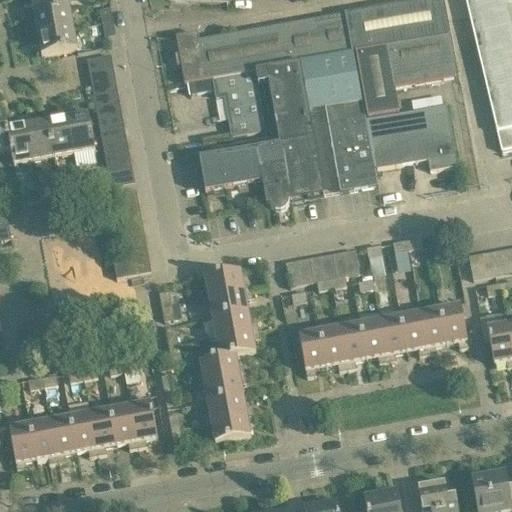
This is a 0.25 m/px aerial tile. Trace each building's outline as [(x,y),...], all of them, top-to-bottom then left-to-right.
[(67,0),(24,0),(21,1),(23,9),(32,8),(34,19),(70,12),(67,0)] [(444,0),(345,18),(353,57),(355,57),(451,40),(444,0)] [(511,0),(464,0),(502,155),(511,152),(511,0)] [(36,30),(27,32),(29,41),(73,33),(70,12),(34,19),(36,30)] [(110,12),(100,14),(102,27),(113,25),(110,12)] [(197,37),(175,40),(184,88),(213,83),(256,75),(301,67),(353,57),(345,18),(198,45),(197,37)] [(113,25),(102,27),(105,41),(116,39),(113,25)] [(73,33),(29,41),(30,49),(39,48),(42,60),(77,53),(73,33)] [(451,40),(355,57),(367,122),(400,116),(395,92),(458,81),(451,40)] [(301,67),(306,92),(322,89),(326,112),(364,105),(355,57),(301,67)] [(110,59),(87,64),(89,76),(113,71),(110,59)] [(301,67),(256,75),(267,134),(276,184),(263,187),(267,210),(270,210),(272,215),(277,217),(283,218),(287,215),(290,212),(289,206),(325,199),(301,67)] [(113,71),(89,76),(91,87),(115,83),(113,71)] [(256,75),(213,83),(217,102),(225,100),(233,141),(252,137),(267,134),(256,75)] [(115,83),(91,87),(93,99),(117,94),(115,83)] [(117,94),(93,99),(96,110),(119,106),(117,94)] [(119,106),(96,110),(98,122),(121,117),(119,106)] [(378,190),(376,174),(367,125),(363,106),(325,112),(340,196),(378,190)] [(447,110),(367,125),(376,174),(428,165),(430,176),(458,171),(447,110)] [(75,111),(66,113),(74,157),(95,154),(88,118),(77,120),(75,111)] [(59,123),(47,125),(54,161),(74,157),(66,113),(57,115),(59,123)] [(0,154),(10,153),(11,153),(8,133),(6,117),(0,117),(0,154)] [(121,117),(98,122),(100,133),(124,129),(121,117)] [(35,119),(26,120),(34,165),(54,161),(47,125),(36,127),(35,119)] [(8,133),(11,153),(10,153),(14,169),(34,165),(26,120),(18,122),(19,131),(8,133)] [(124,129),(100,133),(102,145),(126,141),(124,129)] [(255,153),(200,163),(206,197),(263,187),(276,184),(267,134),(252,137),(255,153)] [(126,141),(102,145),(104,156),(128,152),(126,141)] [(128,152),(104,156),(107,168),(130,164),(128,152)] [(130,164),(107,168),(109,180),(133,175),(130,164)] [(133,175),(109,180),(111,191),(135,187),(133,175)] [(10,183),(0,184),(0,195),(12,193),(10,183)] [(93,184),(80,186),(82,197),(95,194),(93,184)] [(80,186),(66,189),(68,199),(82,197),(80,186)] [(53,191),(40,194),(42,204),(55,201),(53,191)] [(40,194),(26,196),(28,207),(42,204),(40,194)] [(136,195),(112,199),(115,211),(138,206),(136,195)] [(138,206),(115,211),(117,222),(140,218),(138,206)] [(6,216),(0,216),(0,230),(9,229),(6,216)] [(140,218),(117,222),(119,234),(143,230),(140,218)] [(9,229),(0,230),(0,239),(1,245),(11,243),(9,229)] [(143,230),(119,234),(121,246),(145,241),(143,230)] [(448,238),(434,241),(435,250),(449,247),(448,238)] [(145,241),(121,246),(123,257),(147,253),(145,241)] [(421,243),(407,245),(408,255),(422,252),(421,243)] [(407,245),(393,248),(395,257),(408,255),(407,245)] [(380,250),(366,253),(368,262),(382,260),(380,250)] [(147,253),(123,257),(126,269),(149,264),(147,253)] [(504,254),(493,256),(497,280),(508,278),(504,254)] [(356,255),(344,257),(348,280),(360,278),(356,255)] [(493,256),(480,258),(485,282),(497,280),(493,256)] [(344,257),(332,259),(336,282),(341,282),(348,280),(344,257)] [(480,258),(469,261),(473,284),(485,282),(480,258)] [(332,259),(321,261),(325,285),(329,284),(336,282),(332,259)] [(321,261),(309,263),(313,287),(317,286),(325,285),(321,261)] [(309,263),(297,265),(301,289),(313,287),(309,263)] [(149,264),(126,269),(128,280),(133,279),(151,276),(149,264)] [(297,265),(285,268),(290,291),(301,289),(297,265)] [(124,266),(113,268),(116,283),(127,281),(124,266)] [(241,275),(205,282),(209,303),(251,295),(250,286),(243,288),(241,275)] [(336,282),(329,284),(331,293),(343,291),(341,282),(336,282)] [(329,284),(325,285),(317,286),(319,296),(331,293),(329,284)] [(372,284),(359,287),(360,297),(374,294),(372,284)] [(511,285),(500,288),(502,297),(511,295),(511,285)] [(500,288),(486,290),(488,300),(502,297),(500,288)] [(251,295),(209,303),(213,322),(248,316),(246,305),(253,303),(251,295)] [(169,296),(159,297),(162,312),(172,310),(169,296)] [(305,297),(291,299),(293,308),(307,306),(305,297)] [(172,310),(162,312),(164,325),(174,324),(172,310)] [(460,310),(440,314),(446,349),(458,347),(459,354),(468,352),(460,310)] [(440,314),(420,317),(427,360),(436,358),(435,351),(446,349),(440,314)] [(248,316),(213,322),(216,343),(259,335),(257,326),(250,327),(248,316)] [(420,317),(399,321),(406,357),(417,354),(419,361),(427,360),(420,317)] [(399,321),(379,325),(387,367),(396,365),(395,359),(406,357),(399,321)] [(301,339),(299,340),(307,382),(316,380),(314,373),(326,371),(317,323),(299,327),(301,339)] [(318,323),(317,323),(326,371),(337,370),(338,376),(347,375),(339,332),(320,336),(318,323)] [(379,325),(359,329),(366,364),(377,362),(378,369),(387,367),(379,325)] [(359,329),(339,332),(347,375),(356,373),(354,366),(366,364),(359,329)] [(511,352),(507,329),(487,333),(494,368),(505,366),(507,373),(511,371),(511,352)] [(216,343),(220,362),(220,363),(236,360),(236,361),(256,357),(254,345),(260,344),(259,335),(216,343)] [(176,336),(166,337),(169,352),(179,350),(176,336)] [(179,350),(169,352),(172,366),(181,364),(179,350)] [(220,362),(200,366),(204,387),(247,379),(245,371),(238,372),(236,361),(236,360),(220,363),(220,362)] [(136,365),(122,368),(124,377),(138,375),(136,365)] [(122,368),(108,371),(110,380),(124,377),(122,368)] [(96,373),(82,375),(84,385),(98,382),(96,373)] [(82,375),(68,378),(70,387),(84,385),(82,375)] [(171,378),(162,380),(164,394),(174,392),(171,378)] [(247,379),(204,387),(208,407),(243,401),(241,389),(248,388),(247,379)] [(56,380),(42,383),(44,392),(58,389),(56,380)] [(42,383),(28,385),(30,394),(44,392),(42,383)] [(15,388),(1,390),(3,399),(17,397),(15,388)] [(174,392),(164,394),(167,408),(177,406),(174,392)] [(243,401),(208,407),(211,427),(254,419),(252,411),(245,412),(243,401)] [(151,407),(130,410),(138,453),(147,452),(146,445),(158,443),(151,407)] [(130,410),(110,414),(117,451),(128,448),(130,455),(138,453),(130,410)] [(110,414),(90,418),(98,461),(107,459),(105,453),(117,451),(110,414)] [(90,418),(70,422),(77,458),(88,456),(89,462),(98,461),(90,418)] [(179,418),(169,420),(172,434),(181,432),(179,418)] [(254,419),(211,427),(215,448),(251,442),(248,430),(256,428),(254,419)] [(70,422),(50,425),(58,468),(67,467),(65,460),(77,458),(70,422)] [(50,425),(30,429),(37,465),(48,463),(49,470),(58,468),(50,425)] [(30,429),(9,433),(17,476),(27,474),(25,467),(37,465),(30,429)] [(181,432),(172,434),(174,448),(184,447),(181,432)] [(504,476),(472,482),(477,511),(511,511),(511,485),(506,486),(504,476)] [(444,487),(418,492),(421,511),(457,511),(455,498),(447,499),(444,487)] [(398,511),(396,496),(365,502),(367,511),(398,511)]
